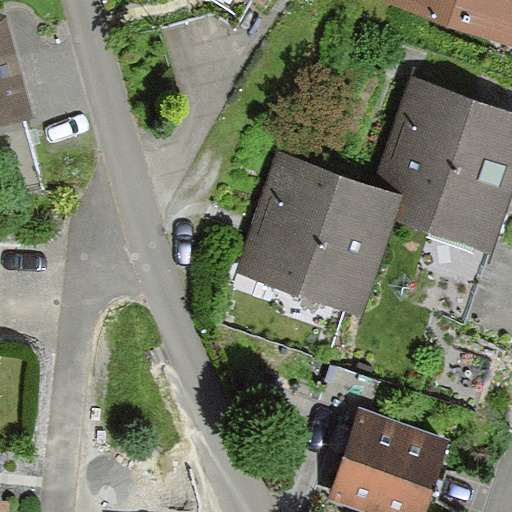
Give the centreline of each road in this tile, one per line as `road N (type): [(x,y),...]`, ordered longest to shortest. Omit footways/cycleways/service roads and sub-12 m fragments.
road 1 (residential): [(144,221),(86,251),(60,511)]
road 2 (residential): [(255,511),(177,327),(144,221)]
road 3 (residential): [(144,221),(84,0)]
